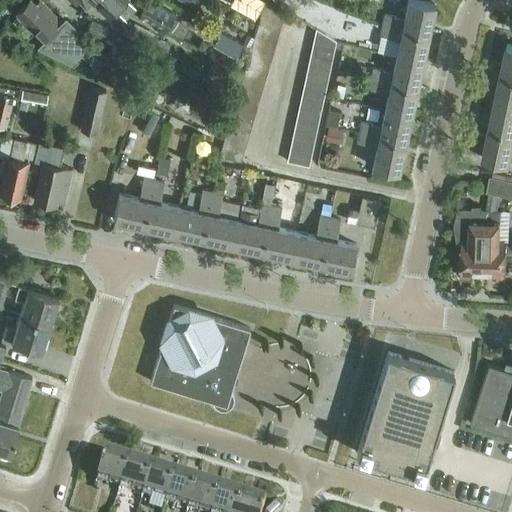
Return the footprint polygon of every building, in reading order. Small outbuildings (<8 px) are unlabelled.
[(29,0),(17,13),(46,42),(52,35),(66,49),(79,36),(65,22),(63,23),(40,1),(36,5),(31,0),(29,0)] [(116,11),(104,0),(79,0),(86,7),(92,1),(109,18),(116,11)] [(104,0),(116,11),(123,4),(126,0),(104,0)] [(126,0),(123,4),(116,11),(125,20),(136,8),(127,0),(126,0)] [(266,0),(261,16),(282,22),(285,11),(266,0)] [(279,0),(290,10),(299,0),(279,0)] [(385,15),(383,25),(429,35),(435,4),(414,0),(408,0),(404,21),(396,19),(396,17),(385,15)] [(138,18),(166,32),(174,16),(147,2),(138,18)] [(261,16),(258,26),(279,32),(282,22),(261,16)] [(86,31),(115,46),(120,35),(92,20),(86,31)] [(121,34),(150,48),(155,38),(127,23),(121,34)] [(401,37),(397,56),(423,62),(429,35),(383,25),(381,35),(392,37),(392,35),(401,37)] [(258,26),(255,37),(275,43),(279,32),(258,26)] [(316,29),(312,47),(333,51),(335,41),(316,29)] [(249,48),(253,41),(244,37),(240,44),(249,48)] [(255,37),(252,48),(272,54),(275,43),(255,37)] [(233,56),(240,44),(230,38),(223,50),(233,56)] [(511,46),(508,45),(501,76),(511,78),(511,46)] [(312,47),(310,57),(330,61),(333,51),(312,47)] [(252,48),(249,58),(269,65),(272,54),(252,48)] [(374,69),(371,79),(417,88),(423,62),(397,56),(393,75),(384,73),(385,71),(374,69)] [(310,57),(308,67),(328,72),(330,61),(310,57)] [(249,58),(245,69),(266,75),(269,65),(249,58)] [(308,67),(305,78),(326,82),(328,72),(308,67)] [(245,69),(242,80),(262,86),(266,75),(245,69)] [(511,78),(501,76),(495,103),(511,106),(511,78)] [(305,78),(303,88),(323,93),(326,82),(305,78)] [(389,91),(385,110),(411,115),(417,88),(371,79),(369,89),(381,91),(381,89),(389,91)] [(242,80),(239,91),(259,97),(262,86),(242,80)] [(337,85),(335,97),(343,99),(345,87),(337,85)] [(80,130),(97,134),(107,92),(89,88),(80,130)] [(303,88),(301,99),(321,103),(323,93),(303,88)] [(48,95),(23,90),(21,99),(46,103),(48,95)] [(239,91),(236,101),(256,107),(259,97),(239,91)] [(0,126),(5,128),(14,96),(0,92),(0,126)] [(229,108),(231,100),(221,97),(219,106),(229,108)] [(301,99),(299,109),(319,114),(321,103),(301,99)] [(236,101),(232,112),(253,118),(256,107),(236,101)] [(511,106),(495,103),(490,129),(511,134),(511,106)] [(299,109),(296,119),(317,124),(319,114),(299,109)] [(337,127),(340,112),(328,110),(324,125),(337,127)] [(406,142),(411,115),(385,110),(381,129),(373,127),(373,125),(362,122),(360,132),(406,142)] [(232,112),(229,123),(250,129),(253,118),(232,112)] [(296,119),(294,130),(314,134),(317,124),(296,119)] [(229,123),(226,134),(246,140),(250,129),(229,123)] [(511,134),(490,129),(483,159),(509,165),(511,152),(511,134)] [(294,130),(292,140),(312,145),(314,134),(294,130)] [(406,142),(360,132),(358,142),(369,145),(369,143),(378,144),(373,167),(399,172),(406,142)] [(226,134),(223,144),(243,150),(246,140),(226,134)] [(0,186),(0,192),(20,197),(28,162),(23,161),(27,141),(14,138),(9,158),(3,156),(0,168),(0,172),(3,173),(0,186)] [(292,140),(290,151),(310,155),(312,145),(292,140)] [(42,164),(34,200),(56,205),(57,200),(65,202),(72,169),(59,166),(63,148),(38,143),(34,162),(42,164)] [(243,150),(223,144),(219,157),(240,161),(243,150)] [(310,155),(290,151),(287,161),(308,166),(310,155)] [(156,174),(167,176),(170,159),(159,157),(156,174)] [(114,220),(144,226),(154,180),(144,178),(142,189),(144,190),(142,198),(120,193),(114,220)] [(486,193),(511,198),(511,182),(489,178),(486,193)] [(144,226),(173,232),(179,206),(158,202),(159,193),(161,194),(164,182),(154,180),(144,226)] [(266,183),(262,203),(270,205),(274,185),(266,183)] [(173,232),(203,239),(213,193),(203,191),(200,202),(202,202),(201,211),(179,206),(173,232)] [(203,239),(232,245),(238,219),(216,214),(218,206),(220,206),(223,195),(213,193),(203,239)] [(355,223),(372,227),(379,202),(362,197),(358,212),(350,209),(346,222),(355,224),(355,223)] [(232,245),(262,251),(272,206),(270,205),(262,203),(259,215),(261,215),(259,223),(238,219),(232,245)] [(329,216),(331,206),(323,204),(320,214),(329,216)] [(262,251),(291,258),(297,231),(275,227),(277,218),(279,219),(282,208),(272,206),(262,251)] [(487,222),(487,212),(487,211),(481,211),(481,208),(473,207),(473,211),(458,210),(455,226),(457,243),(463,243),(463,265),(457,264),(457,273),(464,280),(472,280),(472,275),(484,276),(485,222),(487,222)] [(507,213),(487,212),(487,222),(485,222),(484,276),(506,276),(507,213)] [(291,258),(320,264),(330,218),(320,216),(318,227),(320,228),(318,236),(297,231),(291,258)] [(330,218),(320,264),(351,270),(357,244),(334,239),(336,231),(338,232),(340,220),(330,218)] [(0,308),(2,309),(10,282),(0,278),(0,308)] [(24,300),(20,314),(51,323),(59,297),(19,285),(15,297),(24,300)] [(231,391),(251,329),(174,305),(150,382),(212,401),(213,402),(213,404),(214,405),(215,406),(216,407),(217,408),(218,408),(220,409),(221,409),(224,410),(227,409),(229,408),(230,407),(232,405),(233,404),(234,403),(234,401),(234,400),(234,399),(234,397),(234,396),(234,394),(233,393),(232,392),(231,391)] [(51,323),(20,314),(15,328),(7,326),(3,338),(43,350),(51,323)] [(454,372),(387,352),(356,453),(423,474),(454,372)] [(511,371),(488,364),(470,423),(511,435),(511,371)] [(0,390),(3,391),(0,401),(0,450),(11,454),(19,426),(18,425),(32,378),(0,368),(0,390)] [(97,480),(121,488),(129,461),(106,454),(97,480)] [(121,488),(143,495),(152,468),(129,461),(121,488)] [(143,495),(166,502),(174,475),(152,468),(143,495)] [(166,502),(189,509),(197,482),(174,475),(166,502)] [(189,509),(199,511),(212,511),(220,489),(197,482),(189,509)] [(212,511),(237,511),(242,496),(220,489),(212,511)] [(242,496),(237,511),(263,511),(266,503),(242,496)]
